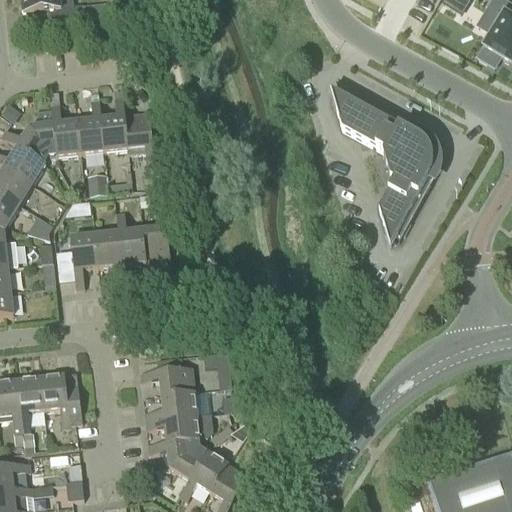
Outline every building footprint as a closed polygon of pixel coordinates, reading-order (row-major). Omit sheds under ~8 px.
[(19,0),(21,18),(49,15),(50,30),(83,26),(81,10),(73,11),(72,0),(19,0)] [(118,0),(121,23),(137,21),(134,0),(118,0)] [(478,53),(475,64),(490,73),(502,80),(511,63),(511,40),(508,38),(511,30),(511,27),(485,11),(464,45),(478,53)] [(124,123),(125,123),(122,95),(112,96),(113,105),(115,124),(100,126),(99,126),(103,160),(127,157),(128,157),(124,123)] [(341,102),(332,97),(336,114),(341,135),(372,151),(384,157),(382,160),(386,172),(384,173),(384,175),(386,174),(390,186),(393,188),(386,200),(378,213),(385,237),(389,251),(394,242),(398,244),(396,248),(397,249),(430,189),(432,185),(431,185),(430,186),(427,184),(428,181),(429,181),(430,178),(431,176),(432,173),(433,171),(433,168),(433,165),(433,163),(432,160),(431,158),(430,155),(429,153),(427,151),(425,149),(423,147),(421,146),(419,145),(417,144),(415,143),(417,139),(418,140),(419,139),(417,137),(340,95),(339,96),(343,98),(341,102)] [(99,126),(100,126),(98,107),(89,108),(91,127),(76,129),(80,162),(103,160),(99,126)] [(7,108),(1,121),(16,128),(22,116),(7,108)] [(80,162),(76,129),(60,130),(58,112),(49,113),(51,131),(52,131),(55,165),(80,162)] [(128,157),(127,157),(128,161),(145,159),(146,173),(155,172),(149,120),(125,123),(124,123),(128,157)] [(48,166),(55,165),(52,131),(51,131),(27,134),(20,146),(4,137),(0,143),(0,144),(15,154),(44,172),(48,166)] [(31,193),(44,172),(15,154),(7,167),(0,162),(0,173),(2,175),(3,174),(31,193)] [(0,201),(18,213),(31,193),(3,174),(2,175),(0,178),(0,201)] [(89,203),(107,201),(108,201),(106,180),(87,182),(89,203)] [(75,205),(86,204),(86,203),(84,189),(70,191),(75,205)] [(51,226),(61,205),(34,193),(27,208),(37,212),(34,219),(51,226)] [(140,213),(166,210),(165,198),(138,201),(140,213)] [(0,229),(6,233),(18,213),(0,201),(0,229)] [(141,237),(145,270),(169,267),(163,216),(155,217),(157,230),(140,232),(140,237),(141,237)] [(141,237),(140,237),(125,238),(123,220),(114,221),(116,239),(117,239),(121,272),(145,270),(141,237)] [(35,222),(30,238),(49,244),(54,229),(35,222)] [(123,291),(121,272),(117,239),(116,239),(94,242),(98,275),(113,274),(115,292),(123,291)] [(81,277),(98,275),(94,242),(69,244),(70,254),(56,256),(59,280),(73,278),(75,296),(83,295),(81,277)] [(0,275),(7,275),(6,275),(17,273),(15,249),(4,250),(4,251),(0,251),(0,275)] [(43,271),(45,294),(55,293),(53,270),(43,271)] [(0,299),(9,299),(7,275),(0,275),(0,299)] [(0,299),(0,324),(12,323),(9,299),(0,299)] [(160,403),(193,399),(190,375),(139,381),(140,390),(158,387),(160,403)] [(69,433),(69,432),(81,431),(77,393),(65,395),(63,382),(39,384),(43,418),(59,416),(61,434),(69,433)] [(28,420),(43,418),(39,384),(15,387),(21,439),(30,438),(28,420)] [(13,440),(21,439),(15,387),(0,388),(0,422),(11,422),(13,440)] [(145,429),(196,423),(193,399),(160,403),(161,418),(144,421),(145,429)] [(233,403),(232,403),(222,404),(223,419),(235,417),(233,403)] [(165,452),(199,448),(196,423),(145,429),(146,437),(163,435),(165,450),(165,452)] [(21,440),(22,451),(23,451),(24,453),(34,452),(33,439),(21,440)] [(14,452),(22,451),(21,440),(13,441),(14,452)] [(189,487),(206,459),(200,455),(199,448),(165,452),(165,450),(147,452),(148,462),(166,460),(168,475),(189,487)] [(209,500),(227,472),(206,459),(189,487),(179,503),(186,507),(196,492),(209,500)] [(511,511),(511,461),(430,489),(437,511),(511,511)] [(31,481),(44,480),(43,464),(30,466),(31,481)] [(82,469),(69,470),(70,486),(84,485),(82,469)] [(0,498),(14,497),(14,496),(12,481),(30,479),(29,470),(0,473),(0,498)] [(227,472),(209,500),(223,509),(220,511),(230,511),(248,485),(227,472)] [(82,488),(66,490),(68,507),(72,507),(84,505),(82,488)] [(0,498),(0,511),(15,511),(15,505),(33,503),(53,501),(52,492),(14,496),(14,497),(0,498)]
